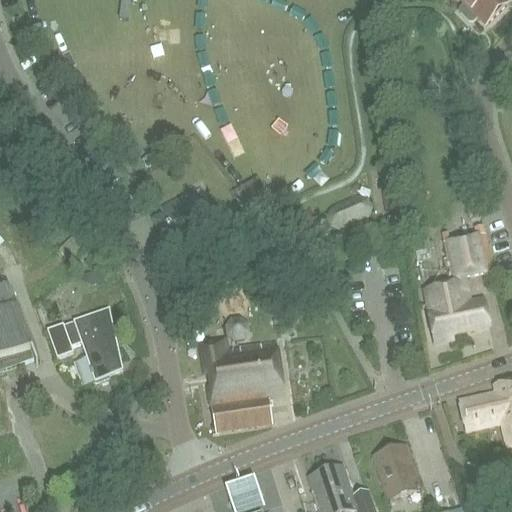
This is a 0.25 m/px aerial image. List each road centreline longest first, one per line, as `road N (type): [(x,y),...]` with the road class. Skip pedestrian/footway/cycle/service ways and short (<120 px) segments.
road 1 (residential): [(195,480),(146,286),(0,59)]
road 2 (secondary): [(195,480),(511,363)]
road 3 (residential): [(511,209),(483,117),(489,79),(511,46)]
